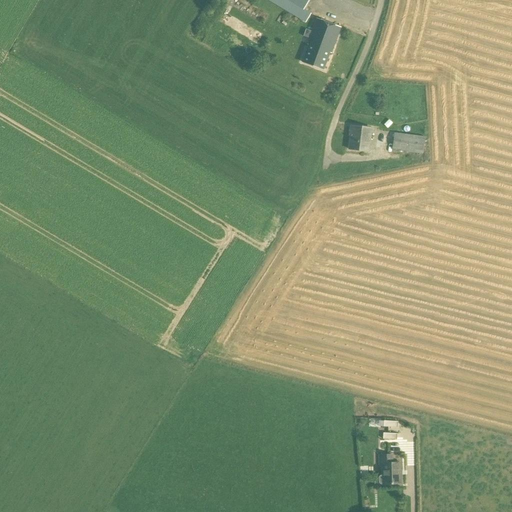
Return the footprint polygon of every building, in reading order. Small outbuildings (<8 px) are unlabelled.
[(309,0),(286,0),(281,9),(306,23),(311,14),(304,10),(309,0)] [(331,53),(340,27),(316,19),(312,31),(305,29),(303,36),(309,38),(307,44),(308,44),(302,62),(323,70),(329,52),(331,53)] [(387,128),(392,123),(389,120),(384,125),(387,128)] [(368,151),(371,128),(350,126),(349,136),(350,136),(349,149),(368,151)] [(422,154),(425,137),(394,133),(392,150),(422,154)] [(381,465),(381,476),(379,476),(378,477),(378,482),(380,484),(397,483),(397,471),(400,470),(400,463),(391,463),(391,455),(379,455),(379,465),(381,465)]
